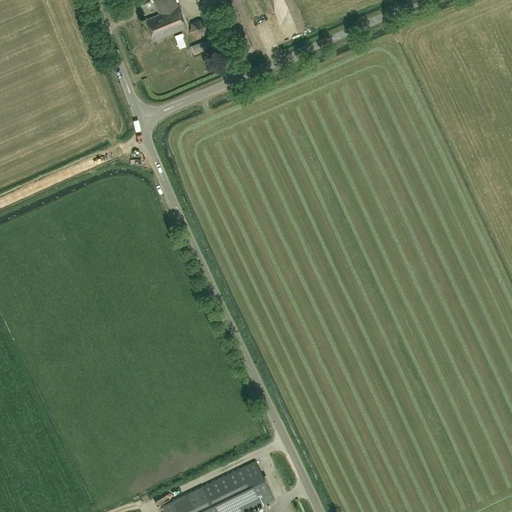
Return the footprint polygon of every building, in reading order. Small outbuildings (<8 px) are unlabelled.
[(153,0),(159,15),(178,7),(174,0),(153,0)] [(248,0),(253,15),(260,13),(255,0),(248,0)] [(147,7),(141,11),(144,16),(150,13),(147,7)] [(159,15),(146,20),(154,40),(186,27),(178,7),(159,15)] [(205,34),(207,26),(201,20),(191,23),(189,33),(197,39),(205,34)] [(213,47),(209,39),(190,47),(193,55),(213,47)] [(248,511),(274,500),(256,462),(163,506),(165,511),(248,511)]
